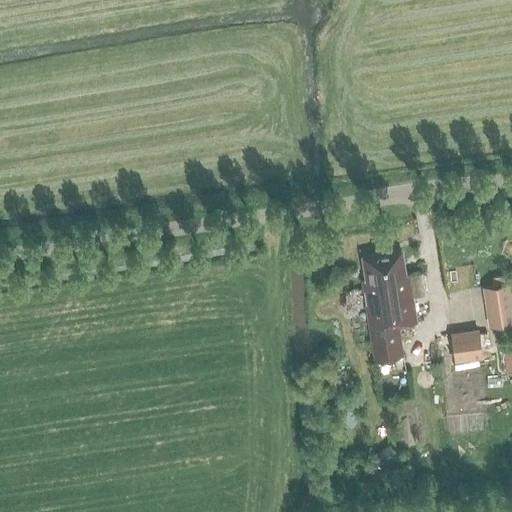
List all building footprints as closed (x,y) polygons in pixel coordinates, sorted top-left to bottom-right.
[(361,259),(364,282),(361,282),(371,359),(399,355),(395,328),(415,325),(412,298),(425,296),(422,274),(409,275),(409,274),(402,275),(400,254),(361,259)] [(493,285),(504,283),(503,275),(492,277),(493,285)] [(504,283),(482,287),(488,327),(511,323),(511,302),(509,282),(504,283)] [(479,333),(450,337),(454,362),(482,358),(479,333)] [(389,444),(373,457),(386,472),(401,460),(389,444)]
